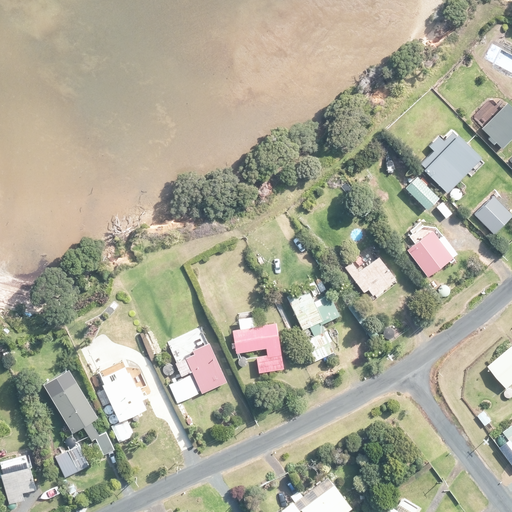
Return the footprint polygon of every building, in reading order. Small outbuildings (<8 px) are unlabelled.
[(511,53),(490,42),(481,61),(511,76),(511,53)] [(490,134),(487,138),(496,145),(499,142),(506,149),(511,142),(511,106),(509,103),(485,129),(490,134)] [(483,159),(455,132),(446,141),(440,135),(430,145),(437,151),(423,165),(450,192),(483,159)] [(442,200),(418,176),(407,188),(430,211),(442,200)] [(511,218),(511,212),(493,194),(473,214),(495,236),(511,218)] [(430,278),(460,253),(445,235),(442,237),(435,229),(408,252),(430,278)] [(346,267),(367,293),(371,290),(377,298),(400,279),(381,255),(362,270),(355,261),(346,267)] [(336,351),(326,331),(328,330),(325,324),(343,316),(333,294),(317,302),(308,284),(288,294),(305,329),(311,326),(315,335),(299,342),(309,364),(336,351)] [(256,324),(255,312),(238,315),(240,328),(234,328),(237,352),(257,349),(269,348),(270,356),(258,357),(260,372),(286,369),(280,321),(256,324)] [(185,375),(194,371),(203,393),(230,381),(212,342),(194,350),(196,354),(179,361),(185,375)] [(511,384),(511,347),(492,366),(511,386),(511,384)] [(149,406),(128,362),(102,375),(124,419),(149,406)] [(200,394),(191,374),(170,384),(178,403),(200,394)] [(109,430),(102,434),(95,422),(102,418),(77,375),(52,390),(76,433),(86,427),(94,440),(97,439),(106,455),(119,448),(109,430)] [(136,435),(128,419),(112,427),(120,443),(136,435)] [(92,466),(81,444),(69,450),(79,472),(92,466)] [(38,477),(34,459),(29,460),(28,455),(1,461),(11,504),(25,501),(23,492),(32,490),(29,479),(38,477)] [(346,511),(354,505),(327,473),(303,493),(300,489),(292,496),(305,511),(346,511)] [(420,511),(423,507),(404,496),(397,508),(391,505),(386,511),(420,511)] [(303,511),(295,501),(279,511),(303,511)]
